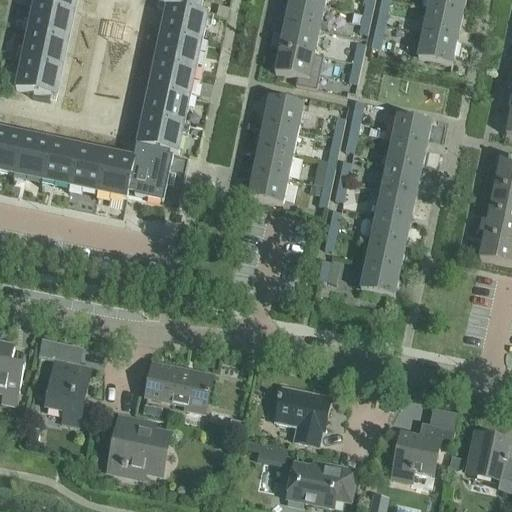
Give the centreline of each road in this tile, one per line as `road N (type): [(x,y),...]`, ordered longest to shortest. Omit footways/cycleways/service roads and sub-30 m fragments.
road 1 (residential): [(511,393),(0,308)]
road 2 (residential): [(180,256),(0,217)]
